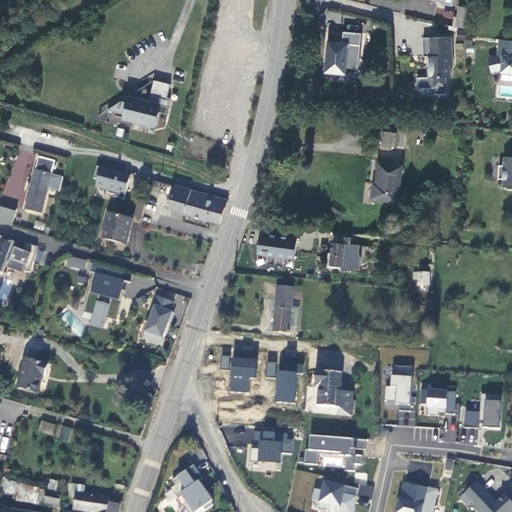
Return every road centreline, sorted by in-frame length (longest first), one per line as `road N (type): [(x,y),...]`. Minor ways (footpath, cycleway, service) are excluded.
road 1 (tertiary): [(283,0),(249,174),(177,387)]
road 2 (track): [(2,128),(241,199)]
road 3 (track): [(35,238),(210,290)]
road 4 (residential): [(376,511),(391,443),(476,453)]
road 5 (residential): [(177,387),(187,392),(245,511)]
road 6 (tertiary): [(177,387),(134,511)]
